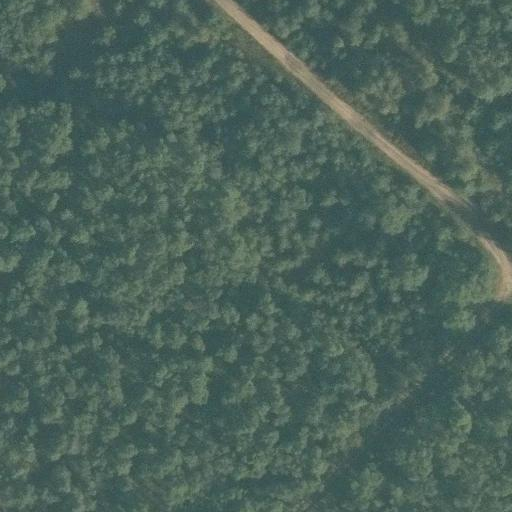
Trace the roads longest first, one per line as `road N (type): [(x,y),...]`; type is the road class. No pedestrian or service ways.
road 1 (track): [(511,282),(479,229),(221,0)]
road 2 (track): [(302,511),(511,295)]
